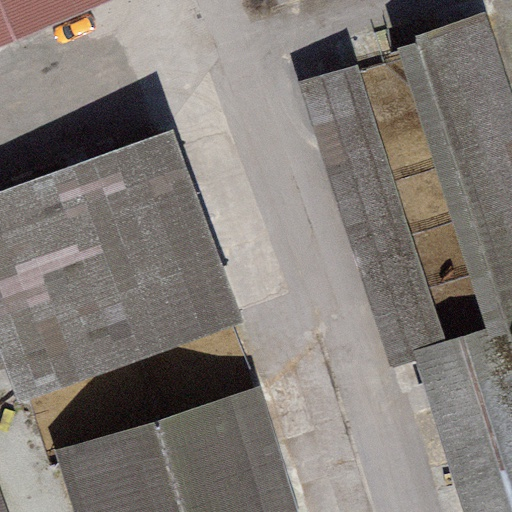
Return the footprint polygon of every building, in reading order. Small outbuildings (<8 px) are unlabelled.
[(0,0),(0,32),(80,0),(0,0)] [(511,125),(480,23),(416,43),(504,321),(419,350),(470,511),(511,511),(511,345),(505,324),(511,321),(511,125)] [(164,133),(0,193),(0,332),(20,388),(229,312),(164,133)] [(63,462),(78,511),(285,511),(253,404),(260,402),(258,397),(63,462)] [(0,480),(0,511),(11,511),(2,480),(0,480)]
